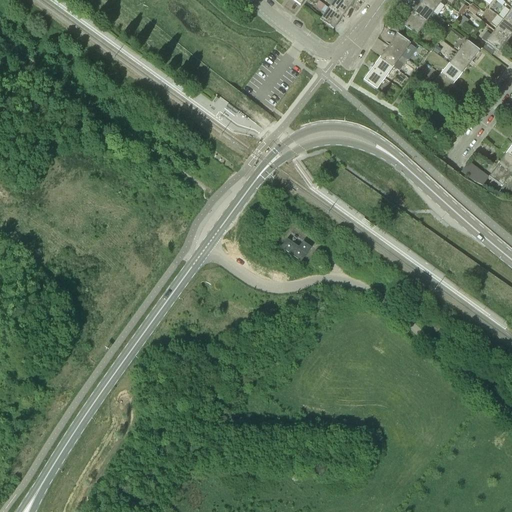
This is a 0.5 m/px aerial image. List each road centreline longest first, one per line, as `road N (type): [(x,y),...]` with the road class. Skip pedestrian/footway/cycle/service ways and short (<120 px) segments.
road 1 (unclassified): [(511,417),(367,289),(335,277),(282,288),(259,284),(206,247)]
road 2 (primary): [(38,489),(206,247)]
road 3 (track): [(103,0),(269,127)]
road 4 (residential): [(382,0),(335,59),(254,0)]
road 5 (primary): [(395,158),(357,130),(318,126),(275,150),(254,181)]
road 6 (primary): [(254,181),(297,149),(324,141),(395,158)]
road 7 (primary): [(511,259),(395,158)]
